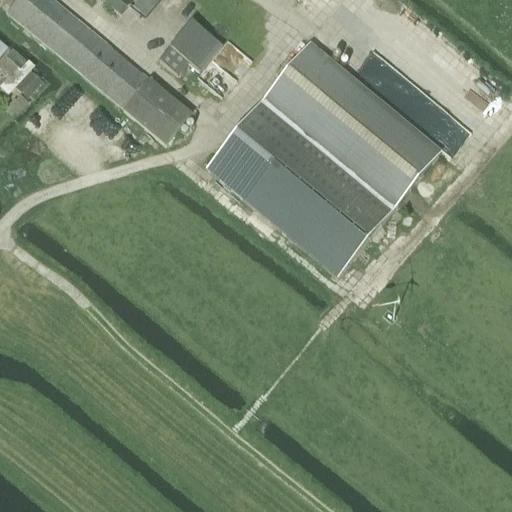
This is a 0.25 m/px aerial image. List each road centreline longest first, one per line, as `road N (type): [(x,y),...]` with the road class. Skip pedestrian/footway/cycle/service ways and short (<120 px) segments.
road 1 (track): [(0,231),(37,198),(197,148),(217,127),(65,0)]
road 2 (track): [(330,511),(0,238)]
road 3 (track): [(511,121),(360,297),(324,326)]
